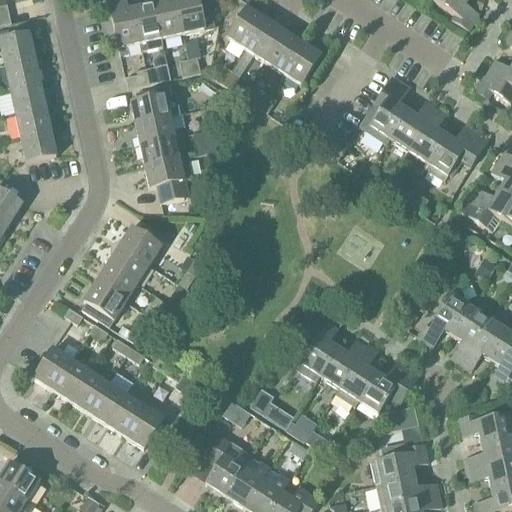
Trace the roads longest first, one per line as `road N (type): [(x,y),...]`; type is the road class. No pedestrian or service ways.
road 1 (residential): [(0,357),(89,216),(97,184),(56,0)]
road 2 (residential): [(163,511),(0,411)]
road 3 (residential): [(310,140),(383,28)]
